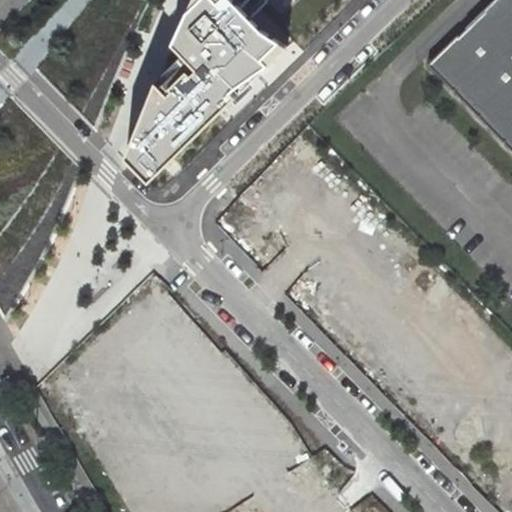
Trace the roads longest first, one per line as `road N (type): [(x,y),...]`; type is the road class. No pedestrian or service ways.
road 1 (residential): [(444,511),(168,234)]
road 2 (unclassified): [(168,234),(401,0)]
road 3 (unknown): [(511,211),(402,104),(397,89),(415,49),(466,0)]
road 4 (residential): [(0,65),(168,234)]
